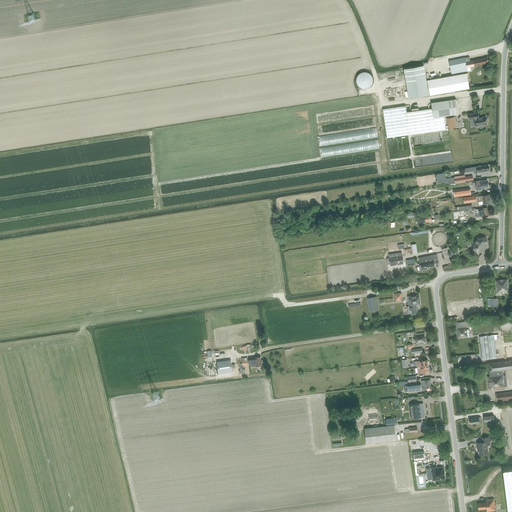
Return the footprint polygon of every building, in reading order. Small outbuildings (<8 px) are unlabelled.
[(452,74),(426,79),(428,94),(468,87),(466,72),(471,70),(470,67),(489,63),(487,57),(466,62),(465,57),(449,61),(452,74)] [(428,95),(428,94),(426,79),(423,65),(404,68),(409,98),(428,95)] [(373,81),(373,80),(373,79),(372,77),(371,76),(370,75),(369,74),(368,74),(366,73),(365,73),(363,74),(361,75),(360,76),(359,77),(359,78),(359,80),(358,81),(359,82),(359,84),(360,85),(361,86),(362,87),(363,87),(365,88),(366,88),(369,87),(370,86),(371,85),(372,83),(373,82),(373,81)] [(405,106),(383,109),(387,138),(425,132),(445,129),(443,116),(458,114),(456,99),(431,103),(432,108),(406,112),(405,106)] [(478,113),(468,114),(469,120),(470,119),(471,127),(475,126),(479,126),(479,127),(480,128),(483,128),(484,127),(483,125),(487,125),(487,123),(488,122),(487,119),(486,118),(486,117),(479,118),(478,113)] [(454,117),(447,119),(448,127),(449,129),(456,128),(455,126),(454,117)] [(487,180),(475,182),(476,189),(483,188),(483,187),(488,186),(487,180)] [(470,188),(453,190),(454,196),(471,194),(470,188)] [(491,196),(490,197),(489,193),(482,195),(478,196),(479,201),(483,201),(484,203),(491,202),(491,201),(492,201),(492,200),(492,197),(491,196)] [(487,208),(476,209),(477,217),(479,217),(484,217),(488,216),(487,208)] [(464,210),(453,212),(454,219),(460,218),(459,216),(465,215),(464,210)] [(477,238),(473,243),(474,251),(475,252),(476,252),(476,253),(477,253),(478,253),(479,253),(480,252),(480,251),(481,251),(481,250),(480,245),(486,244),(487,243),(486,238),(485,237),(477,238)] [(401,252),(389,254),(391,264),(403,262),(401,252)] [(437,254),(419,257),(420,261),(421,266),(419,266),(420,271),(427,269),(427,268),(435,266),(435,264),(438,263),(437,257),(437,254)] [(507,279),(497,280),(495,281),(496,293),(505,292),(505,291),(508,291),(507,279)] [(411,310),(412,314),(418,313),(416,305),(420,305),(419,295),(408,296),(409,306),(411,306),(411,309),(410,309),(411,310)] [(367,298),(369,312),(378,310),(376,297),(367,298)] [(455,323),(457,338),(468,337),(467,330),(466,330),(466,327),(470,326),(469,321),(455,323)] [(414,334),(415,341),(416,344),(425,342),(424,333),(414,334)] [(486,358),(496,357),(494,334),(483,336),(486,358)] [(242,365),(240,365),(241,371),(243,370),(243,368),(244,366),(250,365),(250,367),(261,365),(263,365),(263,360),(261,360),(260,357),(249,358),(249,360),(248,360),(247,357),(241,358),(242,365)] [(231,360),(217,362),(219,374),(232,372),(231,360)] [(511,360),(488,364),(490,376),(487,376),(489,391),(504,389),(502,371),(511,369),(511,360)] [(422,386),(421,387),(421,391),(426,390),(426,387),(431,386),(430,380),(421,381),(422,386)] [(408,386),(408,392),(421,391),(421,387),(420,384),(408,386)] [(511,391),(496,394),(497,402),(511,399),(511,391)] [(423,403),(409,405),(411,419),(425,417),(423,403)] [(493,414),(483,416),(484,422),(494,421),(493,414)] [(395,440),(394,426),(364,429),(366,444),(395,440)] [(483,443),(477,443),(477,447),(479,447),(480,455),(488,454),(487,446),(490,446),(489,443),(496,442),(496,439),(493,439),(489,440),(489,437),(484,438),(482,438),(483,443)] [(426,445),(427,452),(441,450),(440,440),(429,441),(429,444),(426,445)] [(423,451),(413,452),(414,460),(424,459),(423,451)] [(443,467),(436,468),(436,467),(431,467),(432,481),(436,480),(436,481),(444,480),(445,480),(445,479),(443,468),(443,467)] [(511,511),(511,470),(502,472),(506,511),(511,511)] [(493,499),(485,500),(485,502),(478,503),(479,510),(486,509),(486,511),(495,511),(494,502),(493,499)]
